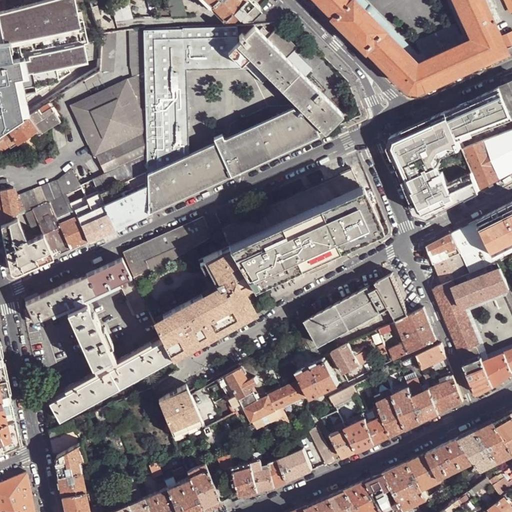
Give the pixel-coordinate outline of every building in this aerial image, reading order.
[(91,0),(0,0),(0,133),(2,133),(9,128),(25,117),(22,100),(31,98),(29,89),(54,84),(55,85),(62,84),(64,82),(62,71),(101,62),(103,35),(102,35),(101,32),(100,27),(93,7),(91,0)] [(118,0),(111,1),(117,20),(134,18),(129,0),(118,0)] [(182,0),(167,0),(171,16),(186,14),(182,0)] [(254,0),(211,0),(211,1),(225,15),(235,14),(237,11),(240,14),(254,13),(261,6),(254,0)] [(455,0),(473,36),(468,39),(466,40),(427,58),(418,61),(417,61),(407,52),(384,28),(384,27),(356,0),(319,0),(334,14),(333,15),(365,46),(401,82),(402,81),(408,87),(416,89),(424,85),(424,86),(507,50),(506,49),(500,35),(484,0),(483,0),(455,0)] [(384,28),(407,52),(412,47),(364,0),(356,0),(384,27),(384,28)] [(450,0),(468,39),(473,36),(455,0),(450,0)] [(183,25),(184,66),(245,63),(258,63),(270,76),(302,108),(307,113),(312,118),(325,131),(342,113),(305,75),(286,57),(266,36),(255,24),(238,40),(237,25),(183,25)] [(427,58),(466,40),(459,24),(419,42),(427,58)] [(183,25),(144,28),(145,67),(145,78),(146,119),(146,133),(147,170),(147,176),(187,158),(187,155),(184,66),(183,25)] [(276,26),(266,36),(286,57),(293,50),(296,46),(276,26)] [(132,68),(145,67),(144,28),(144,27),(131,28),(132,68)] [(506,49),(511,46),(511,29),(500,35),(506,49)] [(113,71),(116,30),(105,32),(101,32),(102,35),(103,35),(101,62),(100,69),(113,71)] [(286,57),(305,75),(311,69),(293,50),(286,57)] [(263,83),(270,76),(258,63),(245,63),(263,83)] [(145,67),(132,68),(132,77),(142,71),(145,78),(145,67)] [(99,71),(85,80),(88,85),(102,75),(99,71)] [(128,79),(146,119),(145,78),(142,71),(132,77),(128,79)] [(72,106),(96,158),(100,156),(146,133),(146,119),(128,79),(72,106)] [(511,79),(502,85),(511,109),(511,79)] [(511,109),(502,85),(448,109),(452,120),(460,139),(511,119),(511,109)] [(56,112),(50,102),(28,116),(37,131),(40,135),(62,122),(56,112)] [(222,132),(214,136),(217,141),(221,152),(307,113),(302,108),(299,111),(294,106),(224,137),(222,132)] [(447,108),(400,130),(396,132),(391,136),(389,140),(389,145),(390,148),(391,148),(452,120),(448,109),(447,108)] [(148,211),(319,134),(312,118),(307,113),(221,152),(217,141),(187,155),(187,158),(147,176),(148,211)] [(9,128),(19,143),(37,131),(28,116),(25,117),(9,128)] [(430,215),(481,189),(464,148),(460,139),(452,120),(391,148),(418,210),(430,214),(430,215)] [(19,143),(9,128),(2,133),(5,139),(10,146),(11,148),(19,143)] [(503,178),(511,172),(511,129),(499,134),(487,139),(503,178)] [(104,166),(107,173),(95,179),(95,180),(100,191),(146,171),(147,170),(146,133),(100,156),(104,166)] [(10,146),(5,139),(0,142),(0,151),(0,152),(10,146)] [(481,189),(503,178),(487,139),(464,148),(481,189)] [(104,166),(93,175),(95,179),(107,173),(104,166)] [(40,187),(46,201),(50,200),(68,193),(83,186),(80,181),(73,169),(60,180),(40,187)] [(229,245),(360,187),(352,169),(221,228),(226,240),(229,245)] [(146,171),(100,191),(101,192),(105,202),(146,184),(146,171)] [(100,191),(95,180),(83,186),(90,197),(101,192),(100,191)] [(117,228),(148,214),(147,213),(146,184),(105,202),(117,228)] [(76,211),(93,202),(90,197),(83,186),(68,193),(76,211)] [(0,189),(0,210),(2,220),(12,216),(18,213),(23,211),(17,197),(15,187),(6,189),(0,189)] [(46,201),(40,187),(35,190),(41,204),(46,201)] [(360,187),(229,245),(231,248),(362,190),(360,187)] [(17,197),(23,211),(34,207),(41,204),(35,190),(17,197)] [(378,227),(362,190),(231,248),(252,283),(378,227)] [(93,202),(105,202),(101,192),(90,197),(93,202)] [(76,211),(68,193),(50,200),(59,218),(76,211)] [(55,256),(72,248),(61,223),(59,218),(50,200),(46,201),(41,204),(34,207),(34,208),(40,222),(44,232),(55,256)] [(511,200),(478,219),(496,257),(511,248),(511,200)] [(105,202),(93,202),(76,211),(78,215),(105,202)] [(105,202),(78,215),(89,241),(117,228),(105,202)] [(34,208),(34,207),(23,211),(18,213),(18,215),(27,211),(34,208)] [(40,222),(34,208),(27,211),(33,226),(40,222)] [(78,215),(76,211),(59,218),(61,223),(78,215)] [(72,248),(89,241),(78,215),(61,223),(72,248)] [(44,232),(29,238),(19,216),(13,219),(3,223),(11,264),(22,270),(55,256),(44,232)] [(203,217),(124,252),(131,267),(134,275),(144,271),(145,274),(193,247),(199,259),(212,253),(213,252),(214,251),(214,250),(215,249),(215,248),(215,247),(215,246),(215,245),(215,244),(215,243),(210,233),(203,217)] [(478,219),(453,232),(461,251),(471,273),(481,269),(487,267),(499,262),(496,257),(478,219)] [(254,287),(379,230),(378,227),(252,283),(253,284),(254,287)] [(215,244),(215,245),(226,240),(221,228),(210,233),(215,243),(215,244)] [(379,230),(254,287),(257,291),(258,294),(381,238),(382,236),(379,230)] [(461,251),(453,232),(443,237),(428,245),(435,262),(461,251)] [(226,240),(215,245),(215,246),(215,247),(215,248),(215,249),(214,250),(214,251),(213,252),(212,253),(199,259),(203,268),(207,266),(217,286),(208,290),(206,286),(160,309),(161,313),(153,317),(162,338),(172,357),(173,358),(255,311),(243,289),(253,284),(252,283),(231,248),(229,245),(226,240)] [(471,273),(461,251),(435,262),(441,278),(443,284),(453,280),(471,273)] [(87,273),(96,292),(117,283),(132,276),(129,268),(123,257),(87,273)] [(464,306),(511,287),(507,280),(501,267),(456,285),(464,306)] [(87,273),(76,279),(84,298),(96,292),(87,273)] [(305,319),(319,345),(384,310),(383,309),(390,306),(397,320),(409,314),(393,273),(375,282),(377,287),(370,291),(368,286),(305,319)] [(135,282),(132,276),(117,283),(119,286),(120,289),(122,287),(135,282)] [(84,298),(76,279),(62,284),(41,294),(40,294),(31,298),(27,300),(29,305),(29,306),(34,318),(35,320),(69,305),(84,298)] [(445,314),(464,306),(456,285),(453,280),(443,284),(438,286),(434,287),(435,289),(445,314)] [(136,315),(148,309),(140,292),(136,283),(135,282),(122,287),(136,315)] [(511,292),(511,290),(511,287),(464,306),(466,311),(511,292)] [(38,291),(25,297),(27,300),(31,298),(40,294),(38,291)] [(115,363),(87,301),(86,302),(84,298),(69,305),(71,308),(68,310),(97,373),(115,363)] [(34,318),(29,306),(24,308),(29,321),(34,318)] [(478,345),(479,345),(466,311),(464,306),(445,314),(461,352),(478,345)] [(437,340),(425,308),(424,308),(409,314),(397,320),(399,326),(403,335),(405,341),(409,353),(437,340)] [(305,319),(297,323),(311,349),(319,345),(305,319)] [(380,332),(380,334),(394,328),(399,326),(397,320),(379,329),(380,332)] [(399,326),(394,328),(397,337),(403,335),(399,326)] [(376,347),(384,344),(382,338),(381,335),(380,334),(380,332),(376,334),(372,336),(376,347)] [(172,357),(162,338),(115,363),(97,373),(50,400),(60,418),(172,357)] [(409,353),(405,341),(389,348),(394,360),(409,353)] [(349,343),(331,351),(334,357),(334,358),(334,359),(336,358),(344,373),(360,364),(355,355),(354,352),(349,343)] [(447,357),(442,343),(438,344),(438,345),(417,355),(419,360),(423,369),(447,357)] [(465,363),(482,356),(478,345),(461,352),(465,363)] [(505,352),(511,349),(511,345),(483,357),(484,361),(505,352)] [(370,359),(365,349),(361,351),(355,355),(360,364),(370,359)] [(511,373),(511,368),(505,352),(484,361),(494,386),(511,373)] [(417,355),(417,354),(400,362),(401,363),(402,367),(403,368),(419,360),(417,355)] [(489,388),(494,386),(484,361),(483,357),(482,356),(465,363),(477,394),(489,388)] [(326,360),(325,357),(297,370),(299,373),(326,360)] [(312,397),(339,383),(327,359),(326,360),(299,373),(300,376),(301,376),(302,378),(310,394),(312,397)] [(243,365),(220,377),(228,393),(236,406),(259,395),(253,385),(250,378),(243,365)] [(405,375),(407,380),(417,376),(415,371),(405,375)] [(455,378),(452,371),(449,372),(432,380),(428,382),(429,386),(430,389),(455,378)] [(0,376),(0,422),(16,415),(8,375),(0,376)] [(256,375),(250,378),(253,385),(260,381),(256,375)] [(417,376),(407,380),(409,386),(412,394),(422,389),(417,376)] [(270,394),(277,409),(282,406),(310,394),(302,378),(300,379),(270,394)] [(354,385),(356,391),(372,384),(369,378),(354,385)] [(430,389),(439,413),(452,407),(464,401),(455,378),(430,389)] [(186,384),(158,399),(159,400),(168,422),(171,429),(171,430),(200,415),(198,409),(191,393),(190,393),(186,384)] [(331,397),(334,403),(356,391),(354,385),(331,397)] [(415,424),(423,420),(412,394),(409,386),(393,393),(407,428),(415,424)] [(433,415),(439,413),(430,389),(429,386),(422,389),(412,394),(423,420),(433,415)] [(393,393),(392,388),(389,390),(376,396),(378,401),(393,393)] [(356,391),(334,403),(338,410),(341,416),(344,422),(345,422),(364,413),(356,391)] [(393,393),(378,401),(384,416),(391,436),(400,431),(407,428),(393,393)] [(277,409),(270,394),(261,398),(247,406),(250,412),(254,419),(272,411),(277,409)] [(261,398),(259,395),(236,406),(238,410),(241,409),(243,408),(247,406),(261,398)] [(95,411),(98,420),(115,414),(111,404),(95,411)] [(287,420),(282,406),(277,409),(272,411),(278,424),(287,420)] [(338,410),(323,417),(325,422),(338,417),(341,416),(338,410)] [(503,415),(495,419),(511,447),(511,410),(503,415)] [(272,411),(254,419),(255,422),(259,430),(261,434),(279,425),(278,424),(272,411)] [(364,413),(345,422),(346,426),(347,428),(366,418),(364,413)] [(0,449),(1,449),(14,444),(19,432),(16,415),(0,422),(0,449)] [(384,416),(368,422),(376,443),(385,439),(391,436),(384,416)] [(369,446),(376,443),(368,422),(367,420),(366,418),(347,428),(359,450),(369,446)] [(486,423),(477,427),(500,462),(511,456),(511,447),(495,419),(486,423)] [(49,430),(49,431),(52,443),(76,432),(72,421),(49,430)] [(259,430),(255,422),(249,425),(246,427),(250,433),(259,430)] [(337,430),(346,426),(345,422),(344,422),(336,425),(337,430)] [(331,434),(332,436),(347,428),(346,426),(337,430),(331,434)] [(468,432),(459,436),(477,461),(479,464),(482,468),(483,469),(500,462),(477,427),(468,432)] [(327,464),(336,461),(330,449),(319,428),(310,433),(316,443),(327,464)] [(347,428),(332,436),(344,457),(351,454),(359,450),(347,428)] [(309,431),(300,436),(304,448),(316,443),(310,433),(309,431)] [(79,441),(76,432),(52,443),(54,451),(58,453),(61,452),(79,441)] [(443,443),(429,450),(442,478),(474,462),(477,461),(459,436),(443,443)] [(58,474),(80,470),(79,465),(78,459),(85,457),(79,441),(61,452),(60,454),(56,463),(58,474)] [(304,448),(280,458),(289,480),(302,475),(313,470),(304,448)] [(336,461),(340,459),(334,448),(330,449),(336,461)] [(418,455),(409,460),(423,489),(426,488),(443,481),(442,478),(429,450),(418,455)] [(267,489),(276,487),(270,463),(272,462),(270,455),(254,460),(260,490),(267,489)] [(221,502),(204,462),(202,456),(194,459),(197,466),(188,470),(190,476),(205,510),(205,509),(213,506),(221,502)] [(254,460),(236,465),(231,466),(227,456),(218,459),(227,479),(234,477),(235,481),(229,483),(234,496),(242,494),(252,492),(260,490),(254,460)] [(289,480),(280,458),(272,462),(270,463),(276,487),(281,484),(289,480)] [(397,465),(386,470),(405,511),(418,511),(415,504),(427,498),(424,492),(423,489),(409,460),(397,465)] [(158,463),(149,467),(154,479),(163,476),(158,463)] [(185,467),(174,472),(177,477),(187,473),(185,467)] [(502,467),(496,471),(498,475),(506,471),(502,467)] [(35,511),(27,470),(4,480),(0,481),(0,511),(35,511)] [(63,493),(84,489),(83,483),(80,470),(58,474),(63,493)] [(377,474),(369,478),(385,511),(405,511),(386,470),(377,474)] [(167,486),(178,511),(206,511),(205,509),(205,510),(190,476),(176,482),(167,486)] [(488,476),(481,481),(485,486),(486,487),(492,482),(490,480),(488,476)] [(497,476),(490,480),(492,482),(494,484),(500,480),(497,476)] [(135,489),(131,491),(126,477),(120,479),(122,486),(128,501),(128,503),(139,498),(135,489)] [(173,477),(165,481),(167,486),(176,482),(173,477)] [(358,482),(347,487),(363,511),(382,511),(385,511),(369,478),(358,482)] [(500,480),(494,484),(502,497),(504,496),(511,490),(511,489),(508,483),(505,478),(500,480)] [(120,479),(119,479),(113,481),(115,488),(122,486),(120,479)] [(84,489),(96,486),(94,481),(83,483),(84,489)] [(481,481),(474,487),(478,492),(485,486),(481,481)] [(84,489),(89,511),(105,511),(96,486),(84,489)] [(178,511),(167,486),(145,496),(151,511),(178,511)] [(339,490),(330,494),(341,511),(363,511),(347,487),(339,490)] [(63,493),(66,511),(89,511),(84,489),(63,493)] [(466,492),(454,501),(457,506),(470,497),(466,492)] [(317,500),(307,504),(312,511),(341,511),(330,494),(317,500)] [(151,511),(145,496),(139,498),(128,503),(131,511),(151,511)] [(511,505),(505,497),(491,508),(493,511),(503,511),(511,505)] [(131,511),(128,503),(128,501),(105,511),(131,511)]
